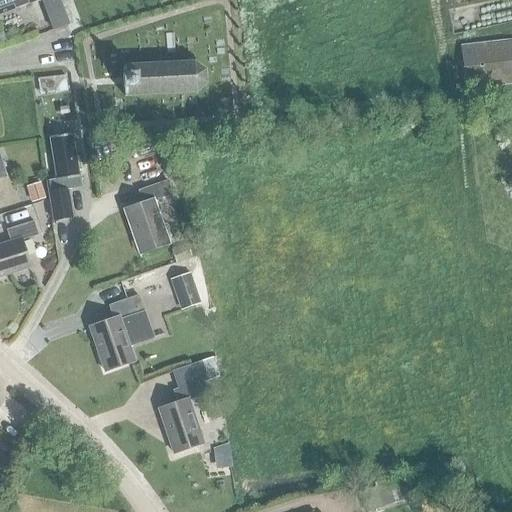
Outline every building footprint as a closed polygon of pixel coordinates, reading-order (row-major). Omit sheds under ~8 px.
[(0,0),(0,15),(38,0),(0,0)] [(511,41),(460,47),(465,88),(511,82),(511,41)] [(195,93),(205,84),(204,71),(193,63),(122,67),(123,75),(122,75),(122,82),(123,89),(124,89),(124,97),(195,93)] [(41,97),(69,94),(68,78),(39,81),(41,97)] [(82,188),(80,176),(79,176),(72,134),(49,138),(56,179),(46,181),(52,220),(71,217),(67,190),(82,188)] [(164,174),(173,171),(167,151),(158,154),(164,174)] [(138,253),(167,244),(152,200),(171,194),(166,180),(136,191),(140,203),(123,210),(138,253)] [(31,204),(46,199),(40,182),(25,187),(31,204)] [(0,276),(29,267),(21,241),(37,235),(33,221),(6,230),(10,242),(0,245),(0,276)] [(175,263),(190,258),(185,245),(171,250),(175,263)] [(189,275),(170,281),(175,296),(194,290),(189,275)] [(108,306),(113,320),(89,328),(105,374),(135,363),(130,347),(153,339),(138,295),(108,306)] [(212,359),(201,363),(208,382),(218,378),(212,359)] [(202,444),(187,401),(207,395),(202,381),(172,391),(173,393),(177,391),(181,402),(158,410),(173,454),(202,444)] [(230,449),(216,451),(220,472),(234,470),(230,449)]
